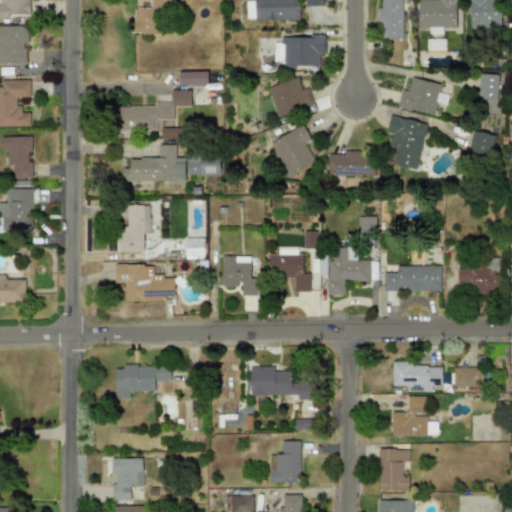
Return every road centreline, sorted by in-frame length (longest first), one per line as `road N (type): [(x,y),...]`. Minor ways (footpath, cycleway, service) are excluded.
road 1 (residential): [(72,511),(76,0)]
road 2 (residential): [(0,335),(511,331)]
road 3 (residential): [(350,511),(353,333)]
